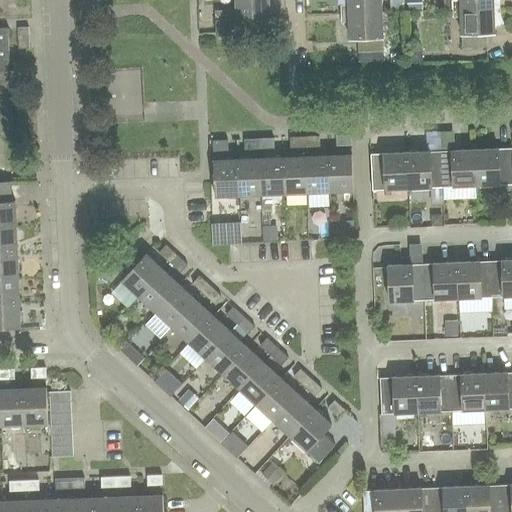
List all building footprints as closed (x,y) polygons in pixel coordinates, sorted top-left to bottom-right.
[(268,18),(266,0),(234,0),(235,9),(214,10),(214,20),(238,19),(268,18)] [(380,12),(380,0),(346,0),(347,4),(339,5),(340,13),(380,12)] [(390,0),(390,10),(404,10),(404,0),(390,0)] [(406,0),(407,11),(422,10),(422,0),(406,0)] [(451,2),(451,11),(499,9),(499,5),(499,2),(499,0),(458,0),(459,2),(452,2),(451,2)] [(502,25),(503,24),(501,21),(500,18),(499,15),(499,12),(499,9),(451,11),(452,19),(453,19),(459,19),(461,49),(486,48),(485,36),(493,35),(493,24),(501,24),(502,25)] [(382,51),(380,12),(340,13),(340,22),(348,21),(348,39),(356,39),(357,52),(382,51)] [(214,20),(215,36),(239,35),(238,19),(214,20)] [(422,50),(409,50),(410,63),(422,62),(422,50)] [(382,62),(382,51),(357,52),(357,63),(382,62)] [(336,146),(352,146),(351,135),(336,136),(336,146)] [(320,147),(319,136),(303,137),(304,148),(320,147)] [(304,148),(303,137),(290,138),(290,148),(304,148)] [(274,149),(274,138),(258,139),(258,150),(274,149)] [(258,150),(258,139),(244,140),(245,150),(258,150)] [(228,140),(212,141),(213,152),(228,151),(228,140)] [(474,150),(475,186),(511,184),(511,150),(511,149),(474,150)] [(440,151),(441,188),(475,186),(474,150),(440,151)] [(405,153),(407,189),(441,188),(440,151),(405,153)] [(405,153),(371,154),(369,154),(371,191),(407,189),(405,153)] [(327,156),(329,193),(352,192),(351,155),(327,156)] [(329,193),(327,156),(304,157),(306,194),(329,193)] [(306,194),(304,157),(281,158),(283,195),(306,194)] [(283,195),(281,158),(259,159),(261,196),(283,195)] [(236,160),(237,197),(261,196),(259,159),(236,160)] [(237,197),(236,160),(213,161),(215,198),(237,197)] [(0,228),(16,228),(15,202),(11,202),(10,183),(0,182),(0,228)] [(443,225),(442,214),(431,214),(432,225),(443,225)] [(341,221),(341,237),(354,236),(354,221),(341,221)] [(212,224),(213,246),(242,244),(241,223),(212,224)] [(0,253),(17,253),(16,228),(0,228),(0,253)] [(276,233),(265,233),(266,243),(277,242),(276,233)] [(159,253),(169,263),(176,255),(166,245),(159,253)] [(0,277),(18,277),(17,253),(0,253),(0,277)] [(120,281),(137,297),(162,270),(144,254),(120,281)] [(176,255),(169,263),(181,273),(188,265),(176,255)] [(109,274),(107,259),(94,261),(96,276),(109,274)] [(511,261),(490,262),(492,298),(507,298),(507,306),(511,305),(511,261)] [(490,262),(456,264),(458,300),(492,298),(490,262)] [(456,264),(422,265),(424,301),(458,300),(456,264)] [(424,301),(422,265),(387,267),(389,303),(424,301)] [(178,285),(162,270),(137,297),(154,312),(178,285)] [(192,284),(202,293),(209,285),(199,276),(192,284)] [(0,304),(19,304),(18,277),(0,277),(0,304)] [(154,312),(171,328),(195,301),(178,285),(154,312)] [(209,285),(202,293),(214,304),(221,296),(209,285)] [(212,317),(195,301),(171,328),(188,344),(212,317)] [(0,329),(20,329),(19,304),(0,304),(0,329)] [(226,315),(237,325),(244,317),(233,307),(226,315)] [(188,344),(205,359),(229,332),(212,317),(188,344)] [(244,317),(237,325),(248,335),(255,327),(244,317)] [(446,337),(458,336),(457,321),(445,321),(446,337)] [(246,348),(229,332),(205,359),(221,374),(246,348)] [(270,356),(277,348),(267,338),(260,346),(270,356)] [(221,374),(238,390),(263,363),(246,348),(221,374)] [(282,366),(289,359),(277,348),(270,356),(282,366)] [(145,358),(136,350),(129,357),(138,366),(145,358)] [(279,378),(263,363),(238,390),(255,405),(279,378)] [(46,378),(46,368),(31,368),(31,379),(46,378)] [(14,369),(0,369),(0,380),(15,380),(14,369)] [(304,386),(311,379),(300,369),(293,377),(304,386)] [(511,372),(483,374),(485,410),(511,409),(511,372)] [(483,374),(449,376),(451,412),(485,410),(483,374)] [(449,376),(415,377),(417,413),(451,412),(449,376)] [(417,413),(415,377),(379,379),(381,415),(417,413)] [(182,384),(175,378),(164,390),(171,396),(182,384)] [(255,405),(272,421),(296,394),(279,378),(255,405)] [(315,397),(322,389),(311,379),(304,386),(315,397)] [(22,390),(24,426),(47,425),(46,389),(22,390)] [(0,390),(0,411),(1,427),(24,426),(22,390),(0,390)] [(179,400),(189,409),(197,400),(187,391),(179,400)] [(50,403),(71,402),(70,392),(49,392),(50,403)] [(272,421),(289,436),(313,409),(296,394),(272,421)] [(338,418),(345,411),(334,400),(327,408),(338,418)] [(71,402),(50,403),(50,414),(71,413),(71,402)] [(289,436),(306,452),(318,463),(334,445),(322,434),(331,425),(313,409),(289,436)] [(71,413),(50,414),(51,425),(72,424),(71,413)] [(72,424),(51,425),(51,436),(72,435),(72,424)] [(229,434),(224,429),(215,438),(221,443),(229,434)] [(227,448),(237,436),(232,432),(222,443),(227,448)] [(396,451),(395,434),(381,435),(382,452),(396,451)] [(72,435),(51,436),(52,447),(73,446),(72,435)] [(52,457),(73,456),(73,446),(52,447),(52,457)] [(255,462),(249,468),(255,473),(261,467),(255,462)] [(273,462),(262,474),(274,485),(285,474),(273,462)] [(147,486),(163,486),(162,475),(147,476),(147,486)] [(101,478),(101,488),(116,488),(115,477),(101,478)] [(131,477),(115,477),(116,488),(131,487),(131,477)] [(85,478),(69,479),(70,489),(85,489),(85,478)] [(55,480),(55,490),(70,489),(69,479),(55,480)] [(39,480),(23,481),(23,491),(39,491),(39,480)] [(9,481),(9,482),(10,492),(23,491),(23,481),(9,481)] [(511,511),(511,485),(499,486),(500,511),(511,511)] [(465,487),(466,511),(500,511),(499,486),(465,487)] [(431,489),(431,511),(466,511),(465,487),(431,489)] [(397,490),(397,511),(431,511),(431,489),(397,490)] [(397,511),(397,490),(363,492),(362,492),(362,511),(397,511)] [(140,511),(163,511),(162,496),(139,497),(140,511)] [(140,511),(139,497),(116,498),(117,511),(140,511)] [(117,511),(116,498),(93,499),(94,511),(117,511)] [(94,511),(93,499),(70,500),(70,511),(94,511)] [(70,511),(70,500),(47,501),(47,511),(70,511)] [(47,511),(47,501),(24,502),(24,511),(47,511)] [(24,511),(24,502),(1,503),(1,511),(24,511)]
